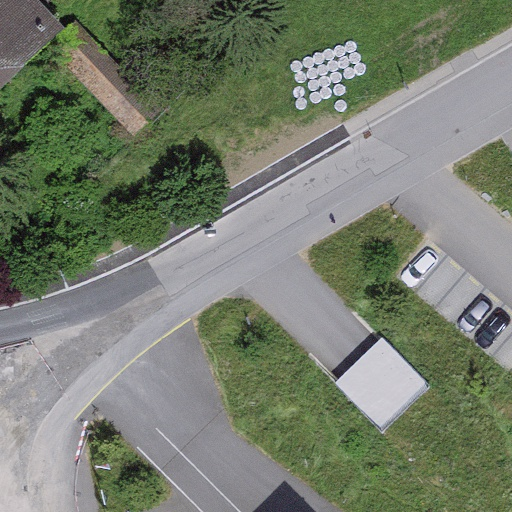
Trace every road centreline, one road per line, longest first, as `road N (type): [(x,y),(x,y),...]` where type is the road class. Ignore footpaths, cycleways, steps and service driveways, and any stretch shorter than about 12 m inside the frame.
road 1 (residential): [(0,411),(126,324),(261,250),(334,237),(411,240),(511,221)]
road 2 (residential): [(511,137),(410,157),(299,195),(153,273),(0,326)]
